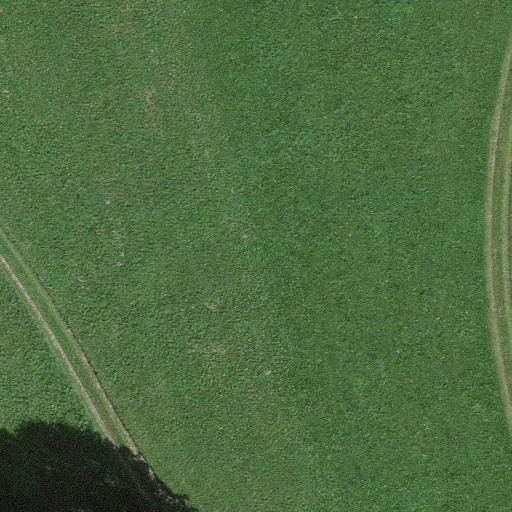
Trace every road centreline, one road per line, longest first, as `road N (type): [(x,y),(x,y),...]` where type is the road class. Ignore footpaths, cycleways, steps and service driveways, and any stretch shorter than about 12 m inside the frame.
road 1 (track): [(0,241),(167,511)]
road 2 (track): [(511,381),(497,227),(511,83)]
